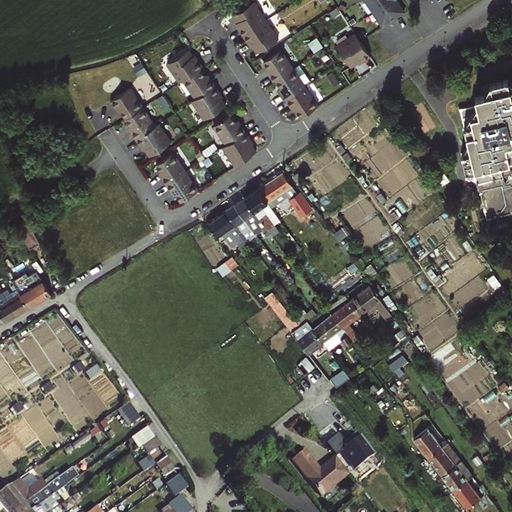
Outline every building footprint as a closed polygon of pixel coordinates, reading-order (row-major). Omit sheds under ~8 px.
[(365,0),(382,26),(405,11),(397,0),(365,0)] [(238,29),(237,30),(241,36),(243,35),(264,21),(251,2),(230,16),(235,24),(238,29)] [(245,43),(247,41),(250,47),(255,54),(277,40),(264,21),(243,35),(241,36),(245,43)] [(354,33),(336,46),(350,67),(363,59),(364,60),(370,56),(369,54),(360,41),(354,33)] [(311,40),(316,50),(324,45),(319,36),(311,40)] [(279,50),(262,62),(267,69),(270,73),(268,75),(272,82),(275,80),(292,69),(279,50)] [(186,51),(165,65),(178,84),(181,81),(199,70),(201,68),(196,62),(195,63),(191,58),(186,51)] [(305,87),(292,69),(275,80),(280,87),(283,92),(280,93),(285,100),(287,99),(305,87)] [(199,70),(181,81),(194,99),(214,86),(209,80),(207,81),(204,77),(199,70)] [(511,137),(511,82),(507,84),(505,76),(484,81),(486,89),(478,91),(480,100),(464,104),(475,146),(467,148),(474,174),(482,172),(493,214),(511,209),(511,141),(511,138),(511,137)] [(194,99),(191,102),(204,120),(225,106),(220,99),(217,94),(218,93),(214,86),(194,99)] [(318,106),(305,87),(287,99),(285,100),(290,107),(292,105),(295,110),(300,117),(318,106)] [(141,108),(128,89),(108,102),(113,109),(116,107),(119,112),(124,119),(141,108)] [(154,126),(141,108),(124,119),(129,127),(132,131),(130,133),(135,139),(154,126)] [(236,122),(230,114),(213,126),(226,144),(246,131),(241,125),(239,126),(236,122)] [(171,142),(158,124),(154,126),(135,139),(139,146),(141,144),(144,149),(149,157),(171,142)] [(226,144),(223,147),(235,165),(257,151),(248,139),(250,138),(246,131),(226,144)] [(173,153),(156,164),(161,172),(164,176),(161,178),(166,185),(186,171),(173,153)] [(198,190),(186,171),(166,185),(170,191),(173,189),(176,194),(181,202),(198,190)] [(307,219),(315,213),(306,200),(304,201),(283,171),(259,188),(268,201),(285,190),(291,199),(300,212),(301,212),(307,219)] [(268,201),(259,188),(246,197),(261,218),(268,228),(274,224),(275,223),(281,219),(277,213),(268,201)] [(246,197),(236,204),(251,226),(257,234),(263,230),(268,236),(272,233),(268,228),(261,218),(246,197)] [(236,204),(227,210),(244,235),(247,239),(253,234),(249,228),(251,226),(236,204)] [(227,210),(208,223),(218,236),(230,228),(233,232),(234,231),(239,238),(244,235),(227,210)] [(279,231),(274,224),(268,228),(272,233),(273,234),(279,231)] [(260,256),(254,249),(248,253),(253,260),(260,256)] [(227,275),(238,262),(230,255),(219,268),(227,275)] [(13,284),(28,308),(51,294),(44,279),(43,279),(39,273),(28,280),(23,272),(10,280),(13,284)] [(4,291),(18,315),(28,308),(13,284),(10,286),(13,291),(11,292),(9,289),(4,291)] [(391,313),(370,284),(351,299),(361,313),(374,303),(385,318),(391,313)] [(0,293),(0,311),(6,322),(18,315),(4,291),(0,293)] [(328,305),(333,313),(351,337),(357,333),(349,322),(361,313),(351,299),(346,292),(340,297),(328,305)] [(314,327),(324,341),(338,331),(342,337),(341,337),(346,344),(353,339),(351,337),(333,313),(328,305),(317,312),(308,319),(314,327)] [(291,331),(308,319),(302,310),(284,322),(291,331)] [(291,331),(297,340),(308,354),(315,348),(324,341),(314,327),(308,319),(291,331)] [(406,357),(402,352),(388,362),(392,367),(406,357)] [(297,364),(305,374),(314,367),(306,357),(297,364)] [(328,380),(334,388),(350,376),(344,368),(328,380)] [(129,402),(118,410),(129,427),(140,419),(129,402)] [(154,438),(147,428),(130,440),(137,450),(143,446),(154,438)] [(414,438),(428,457),(443,446),(429,428),(414,438)] [(342,451),(357,470),(378,454),(363,434),(349,444),(341,433),(329,441),(338,454),(342,451)] [(159,446),(154,438),(143,446),(148,454),(159,446)] [(428,457),(442,475),(462,461),(448,442),(443,446),(428,457)] [(157,462),(166,457),(161,448),(152,454),(157,462)] [(337,455),(322,467),(308,449),(295,459),(323,496),(352,473),(337,455)] [(146,471),(157,463),(151,454),(139,462),(146,471)] [(157,464),(165,475),(175,468),(167,457),(157,464)] [(442,475),(453,490),(472,475),(462,461),(442,475)] [(188,487),(179,474),(166,484),(174,496),(188,487)] [(469,482),(475,478),(472,475),(453,490),(467,508),(481,498),(469,482)] [(0,498),(10,511),(12,511),(46,487),(43,481),(29,492),(19,479),(0,492),(0,498)] [(31,511),(53,495),(66,486),(63,482),(49,491),(46,487),(12,511),(31,511)] [(49,511),(52,510),(48,505),(57,499),(53,495),(31,511),(49,511)] [(169,505),(175,511),(188,511),(191,509),(180,496),(169,505)]
